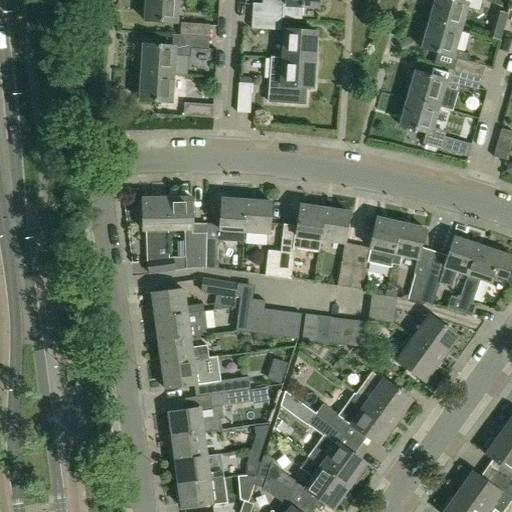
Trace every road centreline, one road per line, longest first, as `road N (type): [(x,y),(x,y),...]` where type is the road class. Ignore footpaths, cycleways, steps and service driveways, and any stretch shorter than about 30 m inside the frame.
road 1 (secondary): [(60,511),(0,29)]
road 2 (secondary): [(0,217),(15,332),(12,453),(20,511)]
road 3 (residential): [(467,203),(353,175),(221,162)]
road 4 (residential): [(359,296),(201,275),(112,286)]
road 5 (residential): [(112,286),(144,511)]
road 6 (residential): [(221,162),(144,163),(114,172),(100,203),(112,286)]
road 7 (residential): [(384,511),(511,335)]
road 8 (residential): [(467,203),(511,45)]
road 9 (residential): [(221,162),(232,0)]
